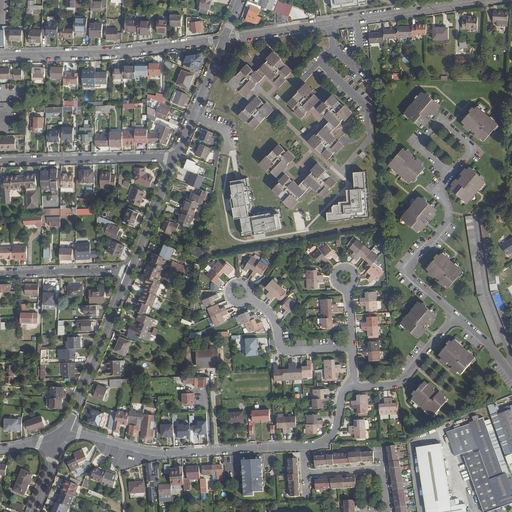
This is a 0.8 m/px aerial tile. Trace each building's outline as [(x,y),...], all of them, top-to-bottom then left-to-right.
[(66,0),(67,8),(68,8),(75,8),(74,8),(74,0),(66,0)] [(83,0),(74,0),(74,8),(80,8),(81,8),(81,1),(83,1),(83,0)] [(112,2),(112,14),(123,13),(123,6),(123,0),(112,0),(112,2)] [(202,0),(199,12),(208,14),(211,0),(202,0)] [(263,0),(262,4),(261,6),(272,10),(273,11),(275,12),(280,14),(287,17),(292,5),(284,2),(279,0),(263,0)] [(331,0),(333,10),(367,5),(366,0),(331,0)] [(34,1),(27,1),(27,9),(32,9),(37,9),(43,9),(43,7),(43,6),(34,5),(34,1)] [(261,17),(257,16),(260,10),(261,6),(248,1),(246,5),(251,7),(246,20),(255,23),(255,22),(259,23),(261,17)] [(261,6),(260,10),(271,15),(273,11),(272,10),(261,6)] [(75,8),(74,18),(74,29),(74,32),(86,32),(87,18),(79,18),(80,8),(74,8),(75,8)] [(498,11),(498,13),(494,12),(493,22),(508,22),(508,12),(498,11)] [(274,22),(266,21),(267,26),(288,23),(287,17),(280,14),(275,12),(274,22)] [(134,32),(134,35),(138,35),(138,34),(139,15),(136,15),(135,21),(126,20),(126,32),(134,32)] [(144,15),(139,15),(138,34),(150,34),(151,22),(143,21),(144,15)] [(182,16),(171,15),(170,26),(182,26),(182,16)] [(477,29),(477,18),(474,18),(466,17),(466,20),(463,20),(462,28),(477,29)] [(167,28),(167,21),(158,20),(157,33),(165,33),(165,28),(167,28)] [(193,33),(202,32),(200,21),(191,23),(193,33)] [(58,29),(58,25),(42,24),(42,30),(42,35),(53,35),(53,37),(58,37),(58,29)] [(103,24),(90,24),(90,35),(94,36),(94,37),(103,37),(103,24)] [(411,25),(411,27),(412,36),(416,36),(416,35),(426,34),(426,25),(411,25)] [(397,27),(397,29),(398,38),(398,41),(401,41),(400,38),(412,37),(412,36),(411,27),(397,27)] [(118,28),(106,28),(106,40),(122,40),(122,33),(118,33),(118,28)] [(447,28),(433,28),(433,39),(447,40),(447,28)] [(74,29),(58,29),(58,37),(74,38),(74,32),(74,29)] [(383,30),(383,32),(384,39),(398,38),(397,29),(383,30)] [(10,30),(10,32),(10,41),(22,41),(22,31),(10,30)] [(30,30),(29,42),(42,43),(42,35),(42,30),(30,30)] [(383,32),(368,33),(369,43),(384,42),(384,39),(383,32)] [(287,76),(287,77),(293,71),(287,65),(286,65),(281,60),(282,59),(274,52),(266,59),(268,61),(266,63),(265,63),(257,71),(256,71),(255,72),(253,70),(247,64),(244,67),(241,70),(239,72),(236,76),(235,76),(232,79),(227,84),(232,88),(236,91),(237,89),(240,91),(239,92),(245,97),(251,102),(245,108),(246,109),(244,111),(243,111),(238,116),(246,123),(248,121),(250,123),(249,124),(255,129),(261,123),(266,117),(267,118),(274,110),(267,102),(265,104),(262,102),(263,102),(252,91),(256,86),(256,85),(259,83),(264,78),(266,75),(272,80),(275,82),(274,83),(279,87),(287,80),(285,79),(287,76)] [(184,65),(183,68),(199,74),(200,70),(199,70),(203,59),(203,56),(202,55),(201,55),(201,54),(200,54),(199,54),(187,56),(184,65)] [(174,64),(165,60),(164,65),(172,68),(174,64)] [(148,64),(148,66),(148,75),(160,75),(161,64),(148,64)] [(135,67),(135,77),(148,77),(148,75),(148,66),(135,67)] [(123,67),(123,69),(123,78),(136,78),(135,77),(135,67),(123,67)] [(14,70),(14,81),(17,81),(22,81),(22,68),(18,68),(18,70),(14,70)] [(45,68),(33,68),(32,79),(45,79),(45,68)] [(52,68),(52,79),(64,79),(64,73),(64,68),(52,68)] [(10,80),(14,80),(14,70),(10,70),(10,69),(0,69),(0,79),(10,79),(10,80)] [(114,69),(114,79),(123,79),(123,78),(123,69),(114,69)] [(96,71),(91,71),(87,71),(87,70),(83,70),(83,86),(91,87),(91,88),(96,88),(96,87),(96,83),(96,73),(96,71)] [(188,88),(193,76),(183,71),(178,84),(188,88)] [(64,73),(64,79),(63,85),(67,85),(67,84),(78,84),(78,73),(72,73),(72,74),(68,74),(68,73),(64,73)] [(108,73),(96,73),(96,83),(101,84),(107,84),(108,73)] [(313,91),(306,84),(305,85),(299,92),(287,103),(293,109),(296,111),(294,112),(302,120),(306,115),(305,114),(308,111),(309,112),(315,107),(322,114),(322,113),(325,115),(324,116),(330,122),(319,133),(317,135),(315,134),(308,142),(316,149),(322,154),(328,160),(333,154),(335,152),(337,153),(344,146),(339,141),(338,141),(336,139),(336,138),(331,133),(342,122),(341,122),(344,119),(346,121),(353,113),(345,105),(344,106),(339,101),(332,95),(327,101),(325,103),(324,101),(323,102),(315,94),(314,94),(312,92),(313,91)] [(183,106),(188,95),(178,91),(173,102),(183,106)] [(427,93),(426,95),(423,92),(413,103),(405,114),(421,128),(423,125),(425,126),(430,120),(428,119),(432,114),(434,116),(439,110),(437,109),(440,105),(429,96),(430,95),(427,93)] [(164,95),(157,93),(155,100),(161,102),(164,104),(164,95)] [(213,109),(215,103),(208,101),(206,107),(213,109)] [(164,104),(161,102),(156,117),(157,117),(165,121),(171,106),(164,104)] [(490,134),(498,125),(484,112),(477,106),(475,109),(473,107),(470,110),(471,111),(462,122),(465,124),(463,126),(469,131),(471,130),(475,133),(474,135),(480,140),(481,138),(484,141),(490,134)] [(69,109),(69,111),(66,111),(65,120),(69,121),(69,118),(74,118),(74,112),(72,111),(72,110),(69,109)] [(156,117),(148,113),(148,119),(155,122),(157,117),(156,117)] [(43,128),(44,118),(34,118),(34,127),(43,128)] [(160,134),(148,134),(148,143),(160,143),(166,145),(173,129),(160,124),(158,128),(162,129),(160,134)] [(74,127),(63,127),(62,140),(66,140),(66,141),(70,141),(70,140),(74,140),(74,127)] [(92,141),(92,128),(80,128),(80,140),(84,140),(84,142),(89,142),(89,141),(92,141)] [(135,130),(135,131),(135,142),(135,146),(148,146),(148,143),(148,134),(148,130),(135,130)] [(199,139),(209,143),(213,134),(203,130),(199,139)] [(47,142),(60,142),(60,131),(56,131),(56,132),(50,132),(50,131),(47,131),(47,142)] [(123,131),(123,132),(123,146),(135,146),(135,142),(135,131),(123,131)] [(110,132),(110,135),(110,146),(123,146),(123,132),(110,132)] [(110,135),(95,135),(95,142),(95,146),(110,146),(110,135)] [(0,149),(16,149),(15,138),(0,138),(0,149)] [(196,155),(206,159),(211,148),(200,144),(196,155)] [(277,178),(277,177),(280,180),(279,181),(280,182),(278,184),(272,190),(279,196),(284,201),(284,202),(292,210),(299,202),(298,200),(300,198),(311,187),(316,192),(317,191),(319,194),(324,199),(331,192),(329,190),(332,188),(337,182),(331,176),(326,171),(326,170),(318,163),(311,171),(312,172),(310,175),(310,174),(299,186),(294,180),(293,181),(290,179),(291,178),(286,173),(285,173),(283,171),(288,165),(290,162),(291,163),(296,158),(288,151),(287,152),(285,150),(279,144),(273,151),(268,156),(267,156),(260,164),(267,171),(269,169),(271,171),(271,172),(277,178)] [(417,179),(416,178),(425,168),(422,165),(424,163),(418,158),(416,160),(412,156),(413,154),(407,150),(406,151),(403,149),(389,165),(410,183),(413,180),(415,182),(417,179)] [(192,172),(196,163),(187,159),(184,168),(192,172)] [(214,171),(213,175),(216,176),(217,167),(201,161),(199,165),(212,170),(214,171)] [(481,175),(480,176),(470,167),(467,170),(465,169),(460,174),(462,176),(459,180),(457,179),(452,185),(453,186),(451,189),(467,203),(485,182),(482,179),(484,177),(481,175)] [(146,174),(145,168),(135,168),(136,181),(150,187),(154,178),(146,174)] [(50,172),(41,173),(42,188),(52,188),(52,190),(57,190),(58,172),(58,170),(50,171),(50,172)] [(94,182),(94,171),(80,171),(81,182),(94,182)] [(327,212),(328,221),(339,220),(339,218),(352,217),(352,216),(366,215),(366,209),(367,209),(366,188),(364,189),(363,179),(365,179),(364,171),(353,172),(354,184),(352,184),(347,190),(347,201),(339,201),(339,204),(334,205),(332,207),(333,212),(327,212)] [(208,184),(212,176),(204,172),(200,181),(208,184)] [(107,173),(107,174),(101,174),(101,186),(110,186),(110,188),(115,188),(115,176),(111,176),(111,173),(107,173)] [(5,184),(2,185),(3,199),(11,198),(10,190),(14,190),(27,189),(27,192),(26,192),(28,208),(39,207),(38,191),(37,191),(37,188),(36,174),(25,175),(25,176),(26,178),(20,179),(20,177),(20,176),(4,177),(5,184)] [(67,175),(62,175),(62,189),(73,189),(73,177),(67,176),(67,175)] [(245,179),(230,182),(231,189),(230,189),(232,198),(231,198),(234,220),(241,218),(243,233),(251,232),(252,236),(265,233),(265,232),(275,230),(275,229),(281,228),(279,213),(271,215),(271,213),(249,217),(248,209),(252,208),(248,187),(246,187),(245,179)] [(139,206),(145,192),(134,187),(130,197),(132,197),(130,202),(139,206)] [(196,194),(192,192),(189,199),(199,203),(203,204),(207,192),(199,188),(196,194)] [(419,197),(401,218),(417,232),(420,229),(422,231),(427,225),(425,224),(429,219),(431,220),(436,214),(434,213),(436,210),(426,201),(427,200),(424,197),(422,199),(419,197)] [(189,199),(188,198),(183,211),(194,215),(199,203),(189,199)] [(92,209),(77,209),(77,216),(97,215),(97,207),(92,207),(92,209)] [(134,226),(139,213),(129,209),(126,218),(129,219),(127,224),(134,226)] [(194,215),(183,211),(178,223),(189,227),(194,215)] [(465,217),(477,295),(484,294),(472,215),(465,217)] [(479,216),(491,291),(497,290),(494,271),(488,228),(486,215),(479,216)] [(37,217),(24,217),(23,221),(25,226),(37,225),(37,228),(42,228),(42,226),(42,216),(37,217)] [(50,227),(60,226),(60,217),(47,217),(47,222),(50,222),(50,227)] [(177,231),(179,225),(166,219),(162,229),(170,233),(172,229),(177,231)] [(120,228),(109,224),(109,225),(108,227),(105,233),(113,237),(113,238),(116,239),(120,241),(122,234),(119,233),(120,228)] [(507,255),(511,251),(511,238),(501,245),(507,255)] [(354,251),(351,256),(354,258),(364,245),(357,239),(350,248),(354,251)] [(121,256),(125,246),(112,241),(108,252),(121,256)] [(76,258),(76,260),(90,259),(90,243),(76,243),(76,245),(76,258)] [(175,248),(164,244),(162,248),(163,249),(160,256),(166,259),(170,260),(175,248)] [(200,248),(196,246),(192,255),(202,259),(204,245),(201,244),(200,248)] [(327,244),(320,250),(328,258),(332,255),(335,259),(338,256),(327,244)] [(371,251),(364,245),(354,258),(357,261),(360,256),(365,260),(371,251)] [(13,246),(0,246),(0,257),(9,257),(9,258),(13,258),(13,247),(13,246)] [(27,247),(13,247),(13,258),(13,259),(19,259),(22,259),(22,260),(27,260),(27,247)] [(322,258),(325,262),(329,259),(328,258),(320,250),(318,248),(311,254),(318,262),(322,258)] [(73,249),(60,249),(60,259),(73,260),(73,258),(73,249)] [(369,263),(365,267),(369,270),(374,263),(379,257),(371,251),(365,260),(369,263)] [(444,286),(446,285),(449,287),(463,271),(442,253),(439,255),(437,254),(435,257),(436,258),(427,269),(430,271),(428,273),(434,278),(436,276),(440,280),(439,282),(444,286)] [(150,261),(152,262),(150,266),(162,270),(163,271),(165,267),(163,266),(164,263),(165,263),(166,259),(160,256),(159,256),(153,254),(150,261)] [(247,272),(250,267),(254,270),(260,261),(252,256),(243,269),(247,272)] [(170,267),(185,273),(187,267),(173,261),(170,267)] [(219,261),(213,268),(221,275),(224,271),(228,275),(231,272),(229,270),(231,268),(226,264),(225,266),(219,261)] [(268,267),(260,261),(254,270),(251,274),(254,277),(257,272),(262,275),(268,267)] [(380,270),(381,269),(374,263),(369,270),(367,272),(371,275),(368,279),(371,282),(374,279),(377,281),(384,273),(380,270)] [(157,282),(162,270),(150,266),(148,265),(144,277),(147,278),(157,282)] [(221,283),(217,279),(221,275),(213,268),(210,266),(207,270),(209,272),(206,276),(213,281),(211,284),(210,291),(218,291),(218,286),(221,283)] [(317,270),(306,270),(307,280),(323,279),(323,275),(317,275),(317,270)] [(145,283),(146,284),(145,287),(146,287),(145,291),(146,291),(155,295),(160,283),(157,282),(147,278),(145,283)] [(269,291),(266,295),(269,298),(279,286),(272,279),(265,288),(269,291)] [(318,283),(323,283),(323,279),(307,280),(307,289),(318,289),(318,283)] [(48,283),(44,283),(43,304),(56,305),(56,292),(48,292),(48,283)] [(22,284),(21,295),(39,296),(39,286),(33,286),(33,284),(22,284)] [(76,285),(76,287),(69,287),(69,296),(83,296),(83,285),(76,285)] [(286,292),(279,286),(269,298),(272,300),(275,296),(279,300),(286,292)] [(105,302),(105,290),(91,291),(91,302),(105,302)] [(491,293),(511,345),(511,344),(511,328),(497,290),(491,293)] [(142,297),(141,297),(139,301),(152,307),(157,295),(155,295),(146,291),(145,295),(144,294),(142,297)] [(366,298),(360,298),(360,302),(377,301),(376,291),(366,292),(366,298)] [(217,294),(202,300),(204,304),(206,309),(208,308),(216,305),(214,300),(219,298),(217,294)] [(478,296),(496,346),(502,343),(485,295),(484,294),(478,296)] [(286,310),(283,314),(285,317),(296,304),(289,298),(282,306),(286,310)] [(331,299),(321,300),(321,309),(337,308),(337,304),(332,305),(331,299)] [(144,315),(148,305),(139,301),(135,300),(133,303),(137,305),(134,311),(141,314),(144,315)] [(367,311),(377,311),(377,301),(360,302),(361,306),(366,305),(367,311)] [(423,302),(421,304),(419,302),(401,323),(417,337),(419,334),(421,336),(426,330),(424,328),(428,324),(430,325),(435,319),(433,318),(436,315),(426,306),(427,305),(423,302)] [(216,305),(208,308),(212,317),(226,311),(225,307),(220,309),(218,304),(216,305)] [(85,314),(96,314),(96,305),(88,305),(84,305),(85,314)] [(337,308),(321,309),(322,318),(332,318),(332,312),(338,312),(337,308)] [(226,311),(212,317),(216,325),(225,321),(223,316),(228,314),(226,311)] [(248,311),(239,316),(242,324),(245,323),(255,319),(257,318),(255,314),(250,316),(248,311)] [(38,313),(21,313),(21,323),(38,323),(38,313)] [(152,319),(145,315),(142,322),(150,326),(152,319)] [(367,322),(362,323),(362,326),(378,326),(377,316),(367,317),(367,322)] [(338,323),(333,323),(332,318),(322,318),(322,328),(339,327),(338,323)] [(92,320),(90,320),(90,319),(80,320),(80,322),(82,322),(82,331),(91,330),(92,320)] [(262,321),(257,323),(255,319),(245,323),(249,331),(260,327),(261,329),(264,327),(262,321)] [(151,334),(147,332),(150,326),(142,322),(141,322),(135,334),(149,340),(151,334)] [(379,337),(378,334),(378,326),(362,326),(362,331),(368,330),(368,338),(379,337)] [(81,337),(69,337),(69,349),(76,348),(81,348),(81,337)] [(126,355),(131,342),(122,338),(119,345),(118,344),(115,351),(126,355)] [(244,338),(244,356),(257,356),(256,338),(244,338)] [(369,348),(363,348),(363,352),(379,351),(379,340),(368,341),(369,348)] [(458,372),(461,375),(475,358),(454,340),(452,343),(451,342),(439,356),(442,358),(440,360),(446,365),(448,363),(453,367),(451,369),(457,374),(458,372)] [(58,359),(76,358),(76,348),(69,349),(58,349),(58,359)] [(212,349),(197,350),(198,365),(213,364),(212,349)] [(369,361),(380,360),(379,351),(363,352),(364,356),(369,355),(369,361)] [(335,360),(324,360),(325,370),(341,369),(341,365),(335,365),(335,360)] [(108,369),(107,369),(107,376),(121,375),(120,361),(108,361),(108,369)] [(302,367),(302,369),(303,377),(312,377),(311,361),(307,361),(308,367),(302,367)] [(75,363),(63,363),(64,377),(75,376),(75,363)] [(296,363),(292,364),(293,380),(303,379),(303,377),(302,369),(297,369),(296,363)] [(274,365),(275,381),(284,380),(284,369),(279,370),(278,364),(274,365)] [(289,369),(284,369),(284,380),(293,380),(292,364),(289,364),(289,369)] [(8,365),(7,376),(5,375),(5,383),(14,384),(15,366),(8,365)] [(338,373),(341,372),(341,369),(325,370),(325,381),(331,381),(331,378),(336,378),(336,373),(338,373)] [(209,388),(209,378),(200,377),(200,378),(200,381),(195,381),(195,385),(199,385),(199,387),(209,388)] [(444,399),(446,397),(440,392),(438,394),(434,390),(435,388),(430,383),(428,385),(425,382),(413,396),(414,397),(412,399),(433,418),(447,401),(444,399)] [(103,400),(107,388),(98,385),(94,397),(103,400)] [(63,387),(51,387),(51,397),(63,398),(66,398),(66,393),(63,393),(63,387)] [(329,387),(313,388),(314,399),(324,398),(324,393),(329,393),(329,387)] [(357,401),(352,401),(352,405),(361,405),(368,404),(367,395),(365,395),(365,392),(357,392),(357,401)] [(194,403),(193,393),(190,394),(186,394),(183,394),(183,404),(194,403)] [(50,408),(62,408),(63,398),(51,397),(50,397),(50,408)] [(323,402),(329,402),(329,398),(324,398),(314,399),(313,399),(313,409),(323,408),(323,402)] [(392,398),(388,399),(389,414),(399,414),(398,404),(392,404),(392,398)] [(385,404),(379,405),(379,415),(389,414),(388,399),(384,399),(385,404)] [(487,406),(491,415),(505,456),(511,454),(511,456),(511,405),(510,406),(509,405),(499,409),(496,402),(487,406)] [(358,416),(368,415),(368,404),(361,405),(352,405),(352,409),(358,409),(358,416)] [(93,409),(88,423),(103,428),(108,414),(93,409)] [(268,410),(250,410),(250,423),(269,422),(268,410)] [(114,429),(117,412),(112,411),(108,428),(114,429)] [(117,411),(117,412),(114,429),(113,431),(119,432),(120,424),(127,425),(128,420),(129,413),(117,411)] [(244,422),(243,412),(226,413),(227,424),(235,423),(244,422)] [(144,414),(143,422),(142,431),(141,438),(150,439),(150,437),(153,438),(154,430),(153,430),(155,415),(144,414)] [(317,415),(307,415),(307,424),(322,424),(323,424),(323,420),(317,420),(317,415)] [(489,511),(511,504),(511,478),(509,479),(507,474),(509,473),(501,452),(496,453),(483,418),(479,419),(477,415),(472,418),(474,421),(469,423),(470,424),(447,433),(455,457),(466,453),(468,456),(464,457),(483,511),(489,511)] [(296,416),(286,417),(287,433),(291,433),(291,427),(296,427),(296,426),(296,425),(296,416)] [(5,419),(5,430),(22,431),(22,417),(19,417),(19,419),(5,419)] [(42,427),(39,417),(26,421),(29,431),(42,427)] [(283,428),(284,433),(287,433),(286,417),(277,417),(278,428),(283,428)] [(143,422),(128,420),(127,425),(129,425),(128,435),(139,436),(139,431),(142,431),(143,422)] [(355,426),(349,427),(349,431),(366,430),(365,420),(354,421),(355,426)] [(209,423),(200,423),(200,426),(195,427),(196,434),(200,434),(200,436),(209,436),(209,423)] [(184,424),(178,424),(178,438),(184,437),(184,436),(190,436),(190,424),(184,424)] [(317,428),(322,427),(322,424),(307,424),(306,424),(306,434),(317,433),(317,428)] [(175,425),(163,426),(163,438),(168,438),(168,439),(172,439),(172,437),(175,437),(175,425)] [(355,439),(366,439),(366,430),(349,431),(350,434),(355,434),(355,439)] [(466,511),(465,504),(451,507),(441,444),(416,448),(425,511),(466,511)] [(396,445),(387,447),(388,452),(389,452),(389,455),(399,453),(399,450),(397,450),(396,445)] [(87,460),(83,450),(74,454),(76,458),(68,462),(72,472),(76,470),(79,476),(85,473),(82,468),(81,468),(79,464),(87,460)] [(369,452),(361,453),(362,462),(364,462),(364,463),(369,462),(369,452)] [(333,455),(334,465),(342,464),(341,453),(338,453),(338,455),(333,455)] [(389,455),(388,455),(390,463),(399,461),(398,457),(399,456),(399,453),(389,455)] [(262,459),(242,460),(243,495),(255,495),(254,492),(263,491),(262,459)] [(298,459),(289,459),(289,464),(287,464),(288,467),(297,467),(297,463),(298,463),(298,459)] [(151,464),(147,464),(149,503),(152,503),(151,487),(158,486),(157,476),(152,476),(151,464)] [(222,465),(213,466),(213,475),(218,474),(218,481),(223,480),(222,465)] [(187,467),(188,479),(184,479),(184,485),(185,494),(188,494),(188,491),(190,490),(190,480),(200,479),(200,466),(187,467)] [(203,466),(204,475),(213,475),(213,466),(203,466)] [(297,467),(288,467),(288,471),(289,471),(290,475),(299,474),(298,467),(297,467)] [(391,469),(390,469),(391,476),(401,475),(400,471),(402,471),(401,467),(400,467),(391,469)] [(178,471),(171,471),(171,485),(171,486),(184,485),(184,479),(183,468),(178,468),(178,471)] [(101,473),(102,471),(96,469),(92,479),(96,480),(102,483),(105,475),(101,473)] [(33,474),(23,470),(18,480),(29,484),(33,474)] [(107,470),(106,473),(105,475),(102,483),(102,484),(113,489),(116,481),(113,481),(115,476),(112,474),(113,472),(107,470)] [(401,475),(391,476),(392,484),(404,482),(403,479),(401,479),(401,475)] [(331,479),(323,480),(324,491),(327,491),(327,489),(332,489),(331,479)] [(14,490),(25,495),(29,484),(18,480),(14,490)] [(69,482),(65,480),(64,483),(66,484),(64,488),(62,492),(70,495),(75,497),(80,486),(74,484),(69,482)] [(323,480),(315,480),(316,490),(320,490),(321,492),(324,491),(323,480)] [(299,481),(290,481),(290,486),(289,486),(289,489),(299,489),(300,489),(299,481)] [(145,493),(144,482),(130,483),(131,494),(145,493)] [(404,482),(392,484),(394,492),(403,490),(403,486),(404,486),(404,482)] [(171,485),(159,485),(160,495),(172,495),(171,486),(171,485)] [(299,489),(289,489),(289,493),(291,493),(291,497),(300,497),(300,492),(299,492),(299,489)] [(403,490),(394,492),(395,500),(406,498),(406,494),(404,494),(403,490)] [(70,495),(62,492),(58,503),(65,506),(69,507),(74,496),(70,495)] [(406,498),(395,500),(396,507),(406,506),(405,502),(407,501),(406,498)] [(355,500),(345,501),(346,509),(355,508),(355,500)] [(13,502),(11,507),(21,510),(23,506),(13,502)] [(53,511),(62,511),(65,506),(58,503),(57,502),(53,511)]
